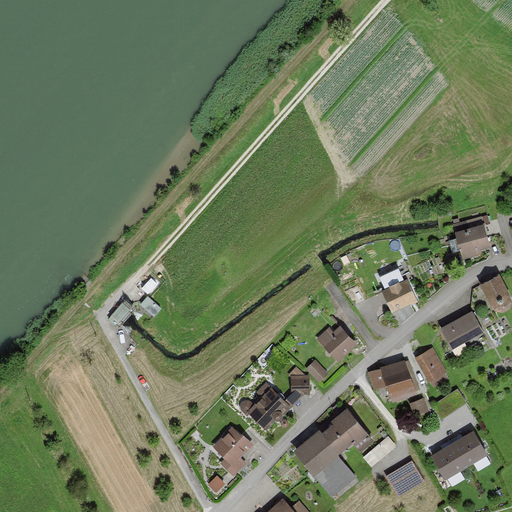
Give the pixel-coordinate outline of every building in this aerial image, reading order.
[(482,217),(453,225),(458,240),(455,241),(458,251),(461,250),(464,260),(481,255),(480,251),(491,248),(482,217)] [(386,290),(405,282),(399,269),(381,278),(386,290)] [(345,275),(339,279),(346,290),(353,286),(345,275)] [(500,275),(481,286),(492,308),(493,307),(496,313),(504,314),(510,311),(511,306),(511,301),(510,298),(511,297),(500,275)] [(386,290),(382,292),(393,314),(411,305),(412,307),(419,304),(408,281),(405,282),(386,290)] [(148,297),(141,305),(155,317),(162,309),(148,297)] [(125,300),(110,317),(118,325),(134,307),(125,300)] [(454,322),(441,330),(452,350),(484,333),(473,312),(454,322)] [(328,329),(316,340),(336,361),(355,344),(339,327),(332,333),(328,329)] [(285,339),(280,345),(285,350),(291,344),(285,339)] [(434,349),(416,359),(429,383),(431,382),(434,386),(448,378),(446,374),(448,372),(434,349)] [(316,361),(307,370),(320,382),(329,373),(316,361)] [(375,389),(386,388),(391,403),(416,396),(405,361),(394,365),(381,369),(381,370),(369,374),(375,389)] [(292,376),(306,376),(296,367),(288,375),(292,378),(292,376)] [(292,378),(292,395),(297,390),(305,395),(310,394),(310,376),(306,376),(292,376),(292,378)] [(254,406),(250,402),(247,401),(245,401),(242,402),(241,405),(241,407),(242,411),(248,417),(249,415),(267,431),(275,422),(277,423),(278,423),(280,422),(282,421),(283,418),(283,416),(285,416),(305,395),(297,390),(292,395),(285,402),(266,383),(257,393),(262,398),(254,406)] [(459,390),(434,406),(441,417),(466,402),(459,390)] [(423,398),(410,403),(415,415),(428,410),(423,398)] [(334,426),(321,437),(338,456),(353,444),(361,454),(374,443),(347,410),(335,420),(332,423),(334,426)] [(233,427),(214,447),(225,458),(220,464),(233,477),(246,463),(241,458),(253,446),(233,427)] [(446,448),(431,457),(445,482),(488,457),(474,432),(461,439),(446,448)] [(318,433),(295,453),(316,479),(340,459),(338,456),(321,437),(318,433)] [(389,438),(365,458),(372,467),(396,447),(389,438)] [(357,478),(340,459),(316,479),(332,498),(357,478)] [(385,476),(398,498),(425,482),(412,461),(385,476)] [(218,476),(208,485),(216,493),(225,485),(218,476)] [(292,507),(284,499),(268,511),(309,511),(299,501),(292,507)]
